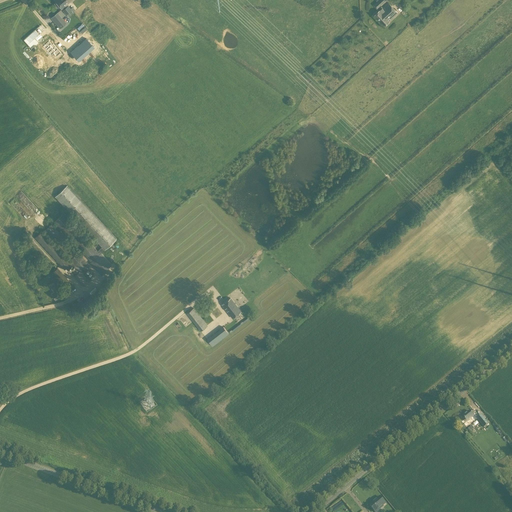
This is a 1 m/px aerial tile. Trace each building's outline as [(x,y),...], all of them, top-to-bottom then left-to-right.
[(54,0),(56,2),(53,4),(58,8),(60,7),(62,9),(71,0),(54,0)] [(388,2),(375,14),(385,25),(389,21),(389,20),(398,12),(388,2)] [(68,6),(63,10),(66,14),(71,10),(68,6)] [(57,12),(50,18),(55,23),(60,29),(66,23),(57,12)] [(35,30),(24,40),(31,48),(36,44),(32,40),(39,34),(35,30)] [(77,46),(71,52),(77,59),(80,56),(79,55),(82,52),(84,53),(93,45),(86,38),(86,39),(82,42),(84,44),(86,46),(82,50),(78,46),(77,46)] [(44,45),(55,57),(62,52),(51,39),(44,45)] [(102,274),(111,265),(100,253),(104,250),(115,240),(66,186),(54,197),(58,201),(101,248),(98,251),(63,213),(54,222),(53,221),(51,223),(51,224),(44,230),(71,259),(69,260),(43,232),(42,231),(35,237),(64,270),(71,264),(74,267),(70,271),(83,286),(92,277),(85,269),(90,264),(54,226),(56,224),(102,274)] [(67,294),(66,293),(70,291),(74,287),(57,268),(51,273),(61,284),(62,282),(65,285),(59,288),(58,285),(52,288),(53,292),(52,293),(55,300),(63,295),(67,294)] [(240,311),(230,298),(222,305),(232,318),(240,311)] [(188,311),(201,328),(206,324),(193,307),(188,311)] [(228,333),(223,326),(207,339),(212,346),(228,333)] [(464,419),(460,422),(466,428),(477,419),(478,418),(474,413),(472,414),(470,411),(463,417),(464,419)] [(478,418),(477,419),(484,428),(488,424),(481,415),(478,418)] [(371,505),(370,506),(375,511),(376,511),(381,509),(380,508),(385,504),(380,497),(373,503),(373,502),(370,504),(371,505)]
